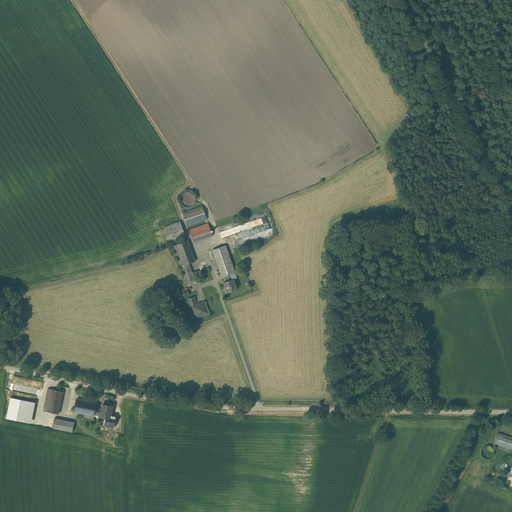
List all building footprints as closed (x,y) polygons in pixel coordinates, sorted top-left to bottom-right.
[(182,213),(187,226),(207,218),(202,205),(182,213)] [(246,222),(248,230),(238,233),(239,238),(272,228),(268,215),(246,222)] [(183,232),(178,218),(162,223),(167,238),(183,232)] [(193,243),(213,235),(207,218),(187,226),(193,243)] [(223,236),(247,229),(245,223),(221,231),(223,236)] [(195,262),(188,240),(173,246),(182,266),(195,262)] [(224,242),(210,247),(222,278),(235,273),(224,242)] [(234,278),(222,282),(226,294),(238,290),(234,278)] [(184,293),(189,291),(188,287),(178,290),(181,297),(184,295),(184,293)] [(205,302),(192,306),(196,318),(209,313),(205,302)] [(26,383),(27,378),(14,375),(12,382),(7,381),(6,388),(20,391),(22,383),(26,383)] [(45,402),(43,411),(58,414),(63,392),(47,388),(45,402)] [(35,402),(10,397),(6,418),(31,423),(35,402)] [(76,399),(74,411),(94,415),(94,414),(95,408),(97,403),(76,399)] [(113,406),(102,404),(101,409),(100,415),(100,416),(106,418),(104,425),(114,428),(116,416),(111,415),(113,406)] [(54,418),(52,428),(72,432),(74,422),(54,418)] [(511,437),(498,433),(493,446),(511,452),(511,437)] [(483,458),(485,459),(488,459),(491,458),(493,456),(494,454),(494,451),(493,448),(490,446),(488,446),(485,446),(482,448),(481,450),(480,452),(481,454),(482,456),(483,458)]
